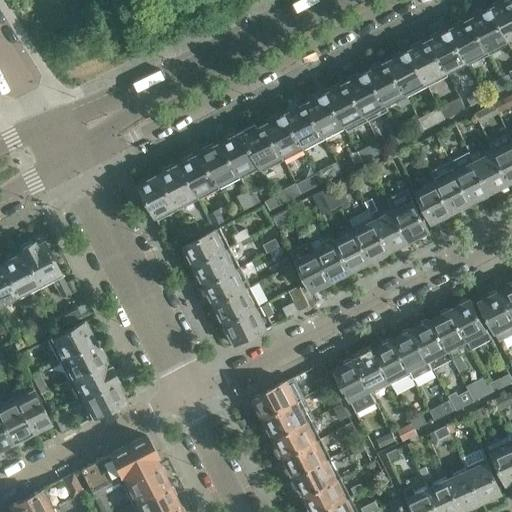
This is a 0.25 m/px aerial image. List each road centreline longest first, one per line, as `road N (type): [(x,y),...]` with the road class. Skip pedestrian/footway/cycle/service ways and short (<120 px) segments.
road 1 (residential): [(70,168),(405,0)]
road 2 (residential): [(185,393),(511,228)]
road 3 (residential): [(185,393),(70,168)]
road 4 (residential): [(0,488),(185,393)]
road 5 (tertiary): [(336,0),(187,76)]
road 6 (tertiary): [(187,76),(46,125)]
road 7 (tertiary): [(70,168),(187,76)]
road 8 (residential): [(245,511),(185,393)]
